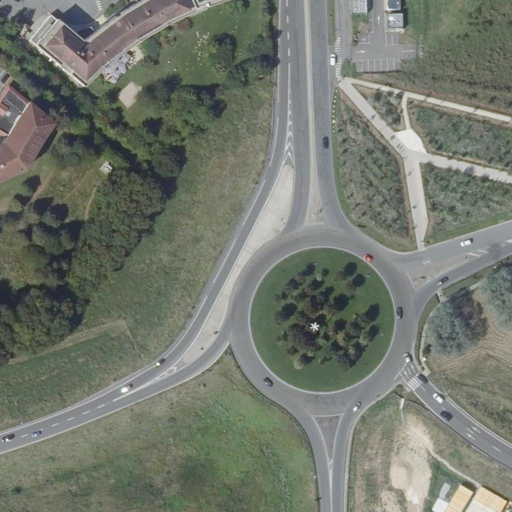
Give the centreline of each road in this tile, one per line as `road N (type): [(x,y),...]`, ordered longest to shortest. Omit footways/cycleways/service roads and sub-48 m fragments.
road 1 (motorway): [(292,0),(272,177),(192,333),(111,405)]
road 2 (secondary): [(371,255),(334,191),(319,0)]
road 3 (secondary): [(297,0),(305,187),(292,229),(271,252)]
road 4 (motorway): [(235,311),(207,364),(111,405)]
road 5 (motorway): [(511,461),(425,391),(398,354)]
road 6 (tertiary): [(404,326),(436,284),(511,247)]
road 7 (secondary): [(277,395),(307,419),(322,456),(328,511)]
road 8 (tertiary): [(511,231),(383,266)]
road 9 (secondary): [(340,511),(343,446),(353,411),(372,388)]
